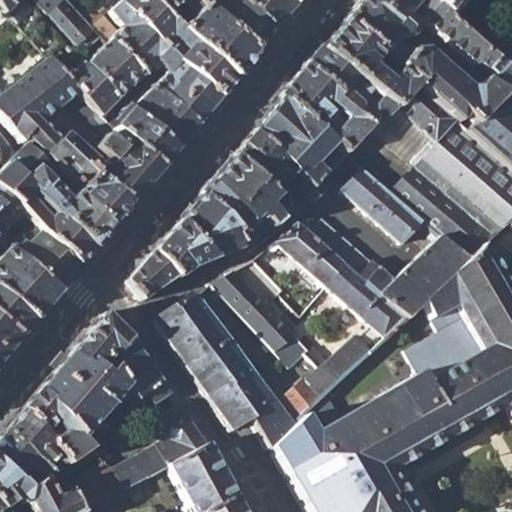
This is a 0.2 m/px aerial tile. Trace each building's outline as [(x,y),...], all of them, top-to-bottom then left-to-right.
[(0,0),(0,6),(6,12),(18,0),(0,0)] [(62,0),(39,0),(35,4),(74,45),(81,40),(92,31),(61,1),(62,0)] [(121,0),(119,2),(166,50),(173,42),(183,52),(174,61),(179,65),(180,64),(216,98),(230,80),(178,29),(163,15),(148,0),(121,0)] [(148,0),(163,15),(176,2),(190,17),(178,29),(230,80),(250,55),(194,0),(148,0)] [(194,0),(250,55),(271,31),(235,0),(194,0)] [(235,0),(271,31),(283,16),(290,6),(283,0),(235,0)] [(490,104),(511,84),(511,72),(502,65),(443,16),(424,0),(361,0),(344,22),(381,57),(396,71),(414,88),(459,130),(490,104)] [(424,0),(443,16),(456,0),(424,0)] [(104,44),(139,77),(153,65),(156,68),(160,63),(166,69),(162,73),(150,88),(191,128),(216,98),(180,64),(179,65),(174,61),(166,50),(119,2),(105,14),(118,28),(104,44)] [(344,22),(321,49),(391,110),(414,88),(396,71),(382,83),(368,68),(381,57),(344,22)] [(92,31),(81,40),(86,47),(98,37),(92,31)] [(83,65),(114,100),(139,77),(104,44),(83,65)] [(367,133),(372,130),(391,110),(321,49),(318,47),(302,65),(347,103),(341,108),(351,117),(353,115),(365,131),(367,133)] [(45,59),(63,80),(74,71),(57,51),(45,59)] [(511,52),(502,65),(511,72),(511,52)] [(24,138),(43,157),(57,142),(37,123),(74,94),(63,80),(45,59),(0,93),(0,121),(19,142),(24,138)] [(149,87),(150,88),(162,73),(156,68),(153,65),(139,77),(149,87)] [(346,150),(365,131),(353,115),(351,117),(340,128),(327,119),(339,106),(341,108),(347,103),(302,65),(276,96),(278,98),(331,147),(340,155),(346,150)] [(191,128),(150,88),(127,111),(171,153),(191,128)] [(418,225),(435,241),(463,265),(477,252),(499,232),(511,219),(511,179),(459,130),(414,88),(391,110),(430,147),(409,171),(399,180),(377,158),(371,161),(359,173),(418,225)] [(309,166),(331,147),(278,98),(249,132),(307,189),(319,178),(309,166)] [(108,113),(101,120),(158,169),(171,153),(127,111),(114,100),(105,109),(108,113)] [(511,124),(490,104),(459,130),(511,179),(511,219),(499,232),(511,239),(511,124)] [(372,130),(409,171),(430,147),(391,110),(372,130)] [(57,142),(126,207),(158,169),(101,120),(97,116),(93,120),(97,125),(94,129),(101,137),(89,150),(99,159),(97,162),(64,133),(57,142)] [(309,192),(307,189),(249,132),(229,155),(231,157),(284,215),(309,192)] [(0,159),(11,150),(0,135),(0,159)] [(57,142),(43,157),(75,189),(70,195),(106,231),(126,207),(57,142)] [(49,215),(89,252),(106,231),(70,195),(62,202),(38,178),(46,170),(22,148),(2,168),(28,195),(49,215)] [(352,157),(346,150),(340,155),(342,157),(348,162),(352,157)] [(282,218),(284,215),(231,157),(209,181),(258,238),(282,218)] [(342,167),(348,162),(342,157),(337,163),(342,167)] [(89,252),(49,215),(43,221),(23,201),(28,195),(2,168),(0,170),(0,199),(18,214),(75,268),(89,252)] [(400,244),(418,225),(359,173),(355,170),(338,190),(400,244)] [(241,249),(258,238),(209,181),(207,179),(196,193),(198,196),(241,249)] [(235,253),(241,249),(198,196),(176,224),(209,263),(235,253)] [(0,247),(4,251),(10,243),(0,233),(0,231),(11,221),(18,214),(0,199),(0,247)] [(4,251),(53,295),(75,268),(18,214),(11,221),(19,234),(10,243),(4,251)] [(317,223),(293,225),(356,278),(407,317),(463,265),(435,241),(390,281),(317,223)] [(186,272),(209,263),(176,224),(151,256),(171,280),(172,282),(186,272)] [(281,256),(333,298),(356,278),(293,225),(268,244),(272,248),(281,256)] [(264,253),(275,263),(281,256),(272,248),(268,244),(261,250),(264,253)] [(250,271),(261,264),(261,261),(266,258),(264,253),(261,250),(245,262),(250,271)] [(0,296),(30,323),(53,295),(4,251),(0,254),(0,296)] [(511,311),(477,252),(463,265),(407,317),(382,341),(397,365),(404,362),(407,368),(442,349),(428,325),(454,312),(479,356),(430,384),(425,376),(419,379),(417,376),(393,389),(387,380),(370,391),(375,401),(271,458),(301,511),(406,511),(386,475),(502,411),(511,427),(511,311)] [(136,303),(171,280),(151,256),(149,253),(123,283),(136,303)] [(206,285),(274,354),(293,338),(230,272),(206,285)] [(374,347),(382,341),(407,317),(356,278),(333,298),(338,302),(380,336),(374,340),(370,340),(367,343),(367,348),(372,349),(374,347)] [(0,325),(16,340),(30,323),(0,296),(0,325)] [(254,377),(198,302),(193,296),(149,325),(226,432),(248,419),(246,418),(248,417),(231,395),(236,391),(254,377)] [(100,314),(69,352),(96,376),(127,340),(100,314)] [(0,358),(16,340),(0,325),(0,358)] [(320,397),(359,362),(366,355),(351,338),(304,381),(320,397)] [(69,352),(20,413),(54,455),(62,464),(47,476),(54,484),(72,470),(68,462),(88,451),(92,455),(110,433),(100,413),(118,401),(131,420),(130,418),(164,394),(127,340),(96,376),(69,352)] [(384,359),(374,347),(372,349),(366,355),(359,362),(368,373),(384,359)] [(287,421),(254,377),(236,391),(231,395),(248,417),(246,418),(248,419),(264,449),(290,425),(287,421)] [(304,381),(301,379),(280,398),(293,415),(287,421),(290,425),(320,397),(304,381)] [(162,440),(106,471),(118,491),(200,447),(200,446),(172,406),(153,420),(162,440)] [(106,414),(114,429),(120,428),(124,424),(114,408),(106,414)] [(20,413),(4,433),(47,476),(62,464),(54,455),(20,413)] [(4,433),(0,437),(0,468),(26,491),(47,476),(4,433)] [(221,486),(200,447),(118,491),(78,511),(149,511),(177,498),(183,511),(231,511),(218,488),(221,486)] [(100,465),(59,488),(67,496),(73,511),(78,511),(118,491),(106,471),(100,465)] [(23,508),(24,511),(73,511),(67,496),(59,488),(54,484),(47,476),(26,491),(0,468),(0,511),(1,511),(3,510),(13,503),(16,509),(23,508)]
